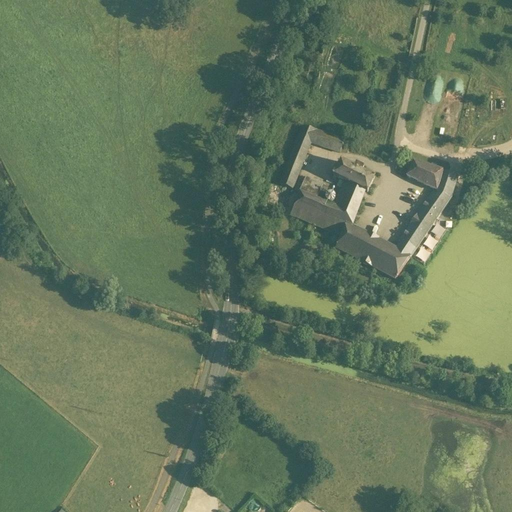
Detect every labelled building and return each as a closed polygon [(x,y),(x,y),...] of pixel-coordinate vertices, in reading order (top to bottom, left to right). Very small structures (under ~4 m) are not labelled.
[(335,50),(329,64),(338,68),(344,55),(335,50)] [(333,93),(336,78),(325,76),(322,91),(333,93)] [(435,124),(441,83),(432,82),(431,90),(424,89),(419,122),(435,124)] [(345,140),(302,127),(279,185),(293,191),(311,145),(340,155),(345,140)] [(324,185),(306,178),(290,217),(341,237),(336,250),(395,281),(453,198),(459,178),(414,162),(407,179),(434,192),(417,216),(396,249),(353,227),(366,194),(344,183),(334,207),(318,200),(324,185)] [(375,180),(341,163),(334,178),(344,183),(366,194),(367,194),(375,180)] [(371,206),(366,217),(374,221),(378,209),(371,206)]
